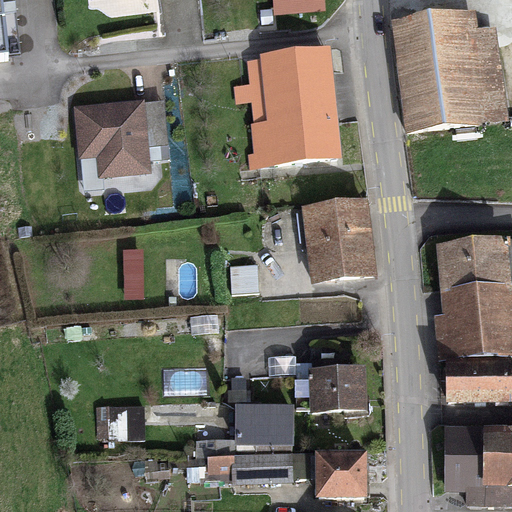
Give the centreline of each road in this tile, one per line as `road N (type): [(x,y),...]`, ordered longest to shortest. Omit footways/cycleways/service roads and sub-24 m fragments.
road 1 (residential): [(371,23),(53,67)]
road 2 (primary): [(411,511),(392,220)]
road 3 (primary): [(392,220),(371,23)]
road 4 (unclassified): [(511,216),(392,220)]
